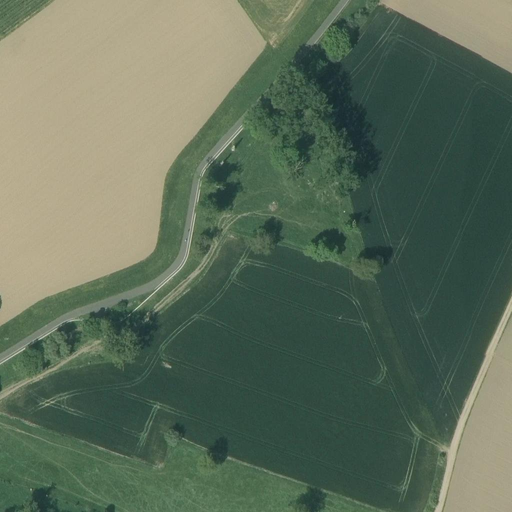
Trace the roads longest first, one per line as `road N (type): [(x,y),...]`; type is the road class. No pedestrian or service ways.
road 1 (track): [(511,305),(458,428),(437,511)]
road 2 (track): [(117,300),(0,378)]
